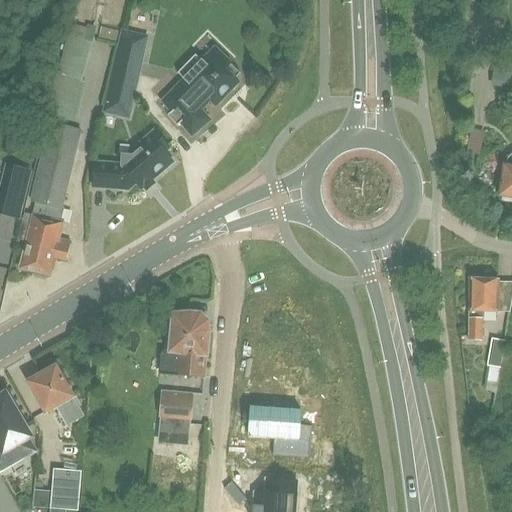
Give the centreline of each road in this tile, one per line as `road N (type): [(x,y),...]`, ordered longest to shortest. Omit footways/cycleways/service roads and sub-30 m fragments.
road 1 (residential): [(211,511),(228,256),(225,234),(212,225)]
road 2 (secondary): [(442,511),(388,235)]
road 3 (secondary): [(358,242),(384,334),(414,511)]
road 4 (primary): [(0,351),(212,225)]
road 5 (primary): [(370,140),(365,0)]
